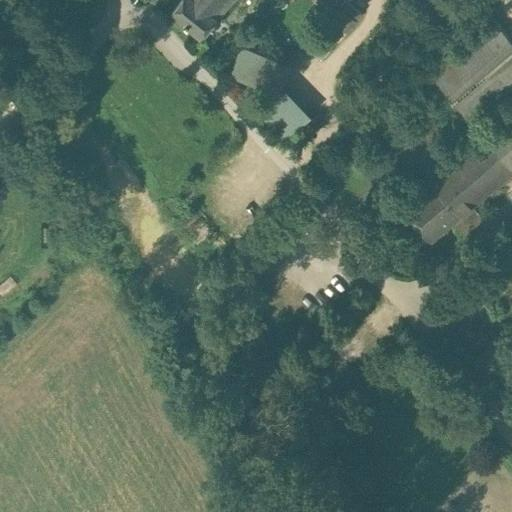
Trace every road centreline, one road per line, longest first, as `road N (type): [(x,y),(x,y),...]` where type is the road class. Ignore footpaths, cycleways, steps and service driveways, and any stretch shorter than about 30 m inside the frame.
road 1 (track): [(511,438),(405,299),(129,0)]
road 2 (unclassified): [(132,3),(0,107)]
